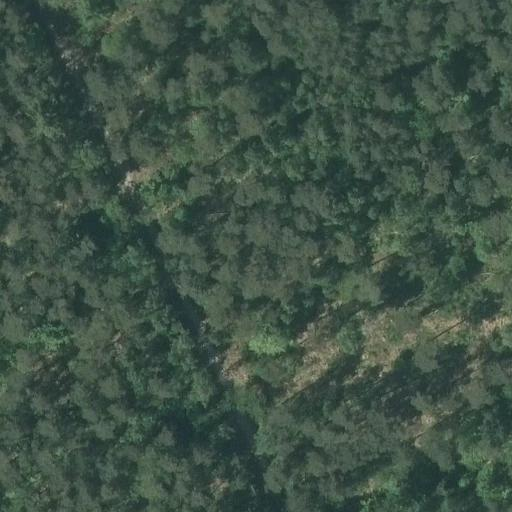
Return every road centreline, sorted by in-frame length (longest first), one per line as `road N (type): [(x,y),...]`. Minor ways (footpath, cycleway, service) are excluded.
road 1 (track): [(243,474),(103,181)]
road 2 (track): [(103,181),(19,0)]
